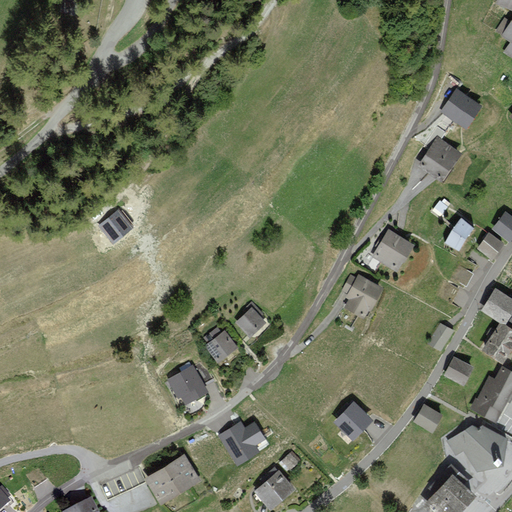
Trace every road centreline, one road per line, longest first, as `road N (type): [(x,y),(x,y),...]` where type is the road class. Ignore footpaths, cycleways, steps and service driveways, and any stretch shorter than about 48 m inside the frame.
road 1 (residential): [(33,511),(64,487),(219,413),(284,353),(423,102),(447,0)]
road 2 (residential): [(511,250),(393,435),(308,511)]
road 3 (track): [(275,0),(212,59),(155,97),(83,130),(46,130)]
road 4 (unclassified): [(0,173),(42,136),(96,66)]
